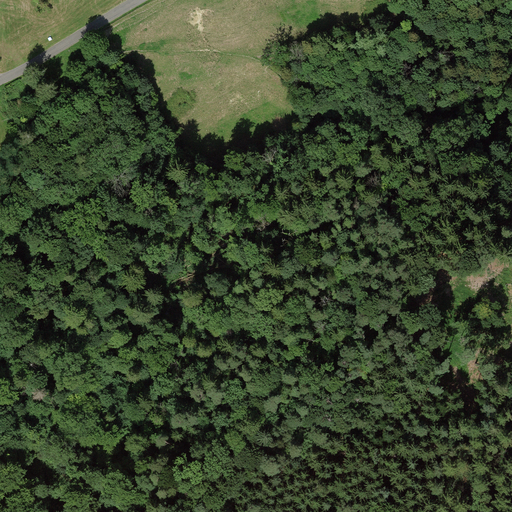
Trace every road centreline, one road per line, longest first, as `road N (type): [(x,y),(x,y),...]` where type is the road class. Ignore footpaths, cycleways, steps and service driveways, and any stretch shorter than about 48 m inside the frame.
road 1 (track): [(181,511),(263,313),(318,228),(331,178),(356,141),(347,120),(306,96)]
road 2 (track): [(511,270),(447,291),(261,470),(243,511)]
road 3 (unknown): [(0,387),(52,300),(168,144)]
road 4 (track): [(268,63),(200,51),(75,60),(54,50)]
road 5 (unclassified): [(0,81),(140,0)]
